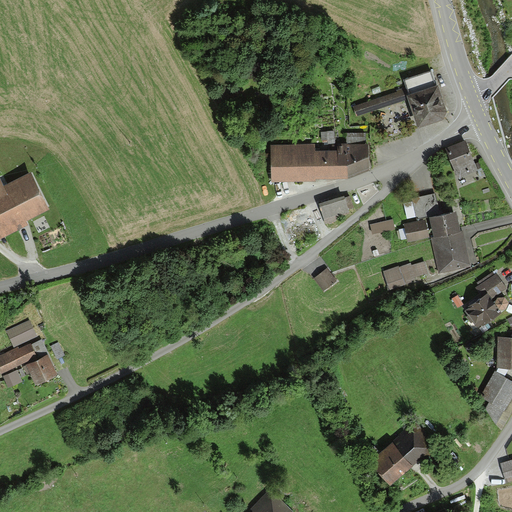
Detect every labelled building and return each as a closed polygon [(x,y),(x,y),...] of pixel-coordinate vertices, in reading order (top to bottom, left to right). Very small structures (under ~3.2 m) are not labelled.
[(411,96),(419,120),(446,110),(431,68),(404,77),(411,96)] [(353,105),(356,113),(408,96),(406,88),(353,105)] [(272,151),(273,180),(312,179),(312,176),(347,175),(366,164),(366,147),(366,140),(365,140),(365,132),(349,132),(349,141),(346,142),(346,149),(316,150),(272,151)] [(445,151),(458,181),(477,173),(465,143),(445,151)] [(0,233),(22,222),(19,217),(47,202),(31,173),(1,189),(0,187),(0,233)] [(324,216),(347,209),(342,195),(319,202),(324,216)] [(436,199),(435,195),(418,199),(412,200),(417,222),(425,220),(429,219),(440,217),(436,199)] [(431,239),(439,274),(469,267),(463,233),(460,233),(456,214),(440,217),(429,219),(434,238),(431,239)] [(407,243),(429,238),(425,220),(417,222),(404,224),(407,243)] [(399,267),(383,273),(389,291),(411,283),(411,282),(415,280),(415,278),(428,274),(425,262),(412,266),(411,264),(399,268),(399,267)] [(313,279),(323,292),(336,282),(326,269),(313,279)] [(495,272),(475,286),(484,300),(504,286),(495,272)] [(458,306),(462,303),(457,295),(452,298),(458,306)] [(464,306),(476,323),(492,312),(480,295),(464,306)] [(6,330),(12,343),(34,333),(28,320),(6,330)] [(497,367),(511,367),(511,333),(498,333),(497,367)] [(41,338),(0,356),(0,369),(46,349),(41,338)] [(56,341),(51,344),(57,356),(63,353),(56,341)] [(26,363),(35,381),(53,372),(44,354),(26,363)] [(8,383),(21,377),(17,369),(4,375),(8,383)] [(496,421),(511,394),(511,378),(498,371),(481,400),(496,421)] [(414,425),(392,442),(408,462),(430,445),(414,425)] [(371,459),(387,479),(408,462),(392,442),(371,459)] [(288,511),(269,494),(251,511),(288,511)]
